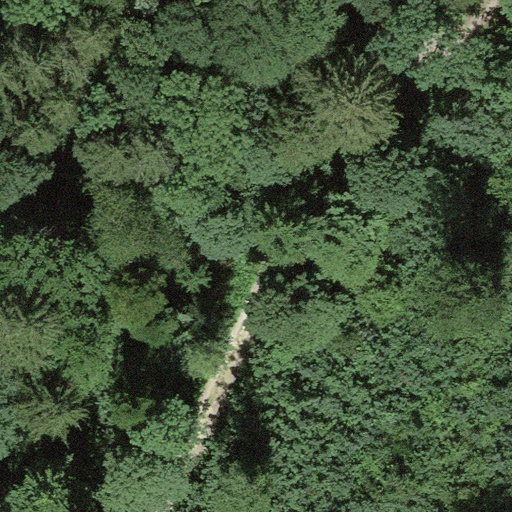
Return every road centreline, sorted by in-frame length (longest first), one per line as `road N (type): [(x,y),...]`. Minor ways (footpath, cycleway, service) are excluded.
road 1 (track): [(143,511),(226,351),(476,0)]
road 2 (track): [(373,140),(288,174),(164,253),(0,387)]
